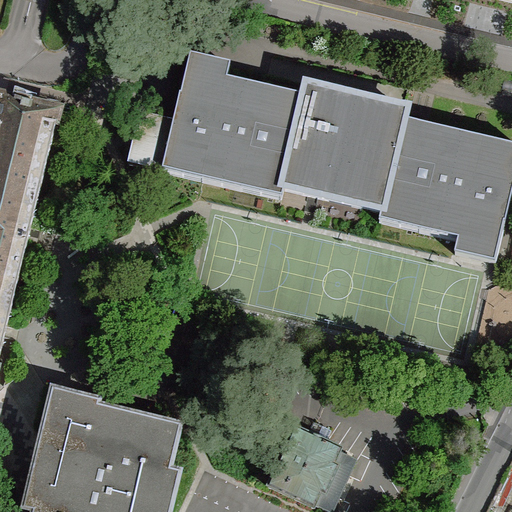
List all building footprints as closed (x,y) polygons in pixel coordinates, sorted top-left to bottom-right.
[(511,0),(470,0),(511,10),(511,0)] [(231,60),(192,49),(175,125),(163,174),(283,202),(285,192),(382,215),(380,224),(458,243),(455,256),(496,265),(511,197),(511,140),(411,118),(415,101),(303,76),(300,91),(229,74),(231,60)] [(0,360),(57,123),(61,124),(66,103),(15,92),(0,87),(0,360)] [(129,166),(163,174),(175,125),(140,118),(129,166)] [(147,312),(131,370),(163,380),(174,337),(181,340),(188,324),(147,312)] [(100,403),(55,393),(41,446),(26,510),(31,511),(174,511),(183,476),(170,472),(181,427),(99,409),(100,403)] [(344,452),(296,430),(269,490),(317,511),(318,508),(327,511),(336,511),(359,463),(343,456),(344,452)]
